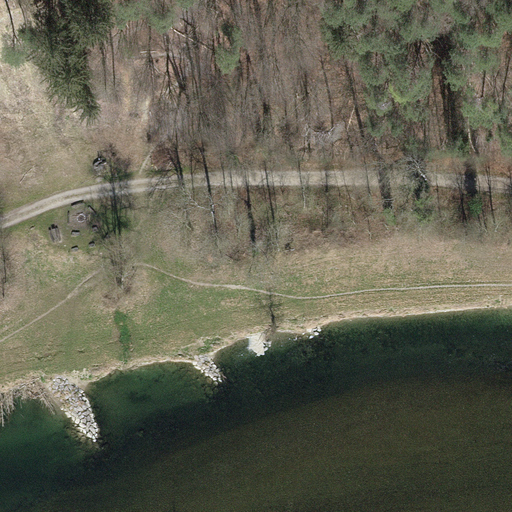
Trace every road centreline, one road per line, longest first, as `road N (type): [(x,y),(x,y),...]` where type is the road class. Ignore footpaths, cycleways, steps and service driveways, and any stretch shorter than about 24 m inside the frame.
road 1 (track): [(511,188),(385,176),(139,185)]
road 2 (track): [(139,185),(89,191),(0,224)]
